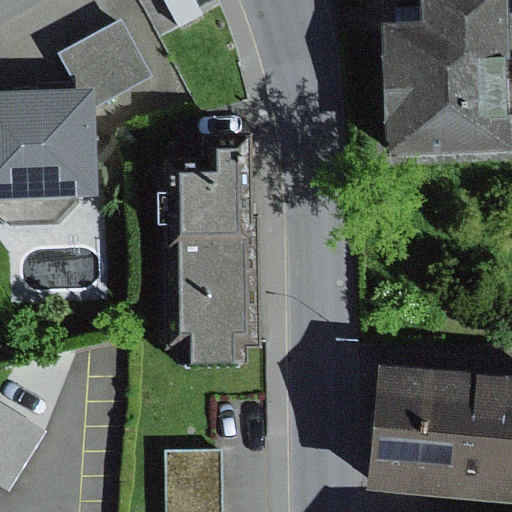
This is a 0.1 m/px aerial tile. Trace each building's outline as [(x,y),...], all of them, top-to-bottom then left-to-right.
[(189,0),(160,0),(176,29),(199,17),(189,0)] [(417,0),(418,33),(376,33),(378,166),(506,165),(503,0),(417,0)] [(120,24),(66,54),(97,109),(151,78),(120,24)] [(89,100),(0,102),(0,205),(92,203),(89,100)] [(204,186),(166,187),(170,343),(181,343),(182,374),(224,373),(223,339),(237,339),(232,160),(203,161),(204,186)] [(511,511),(511,392),(370,379),(359,498),(501,511),(511,511)] [(44,436),(0,409),(0,489),(9,494),(44,436)] [(216,511),(215,456),(163,457),(163,511),(216,511)]
